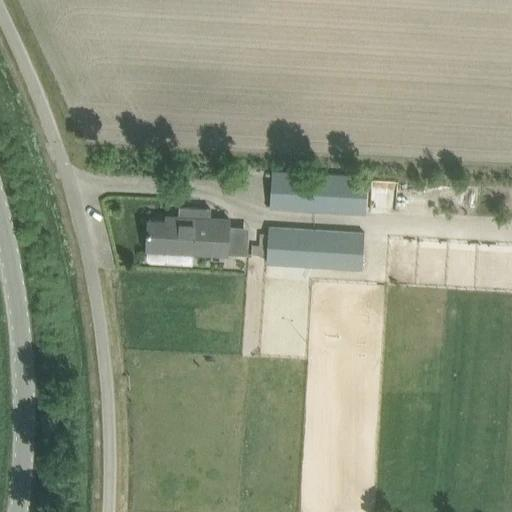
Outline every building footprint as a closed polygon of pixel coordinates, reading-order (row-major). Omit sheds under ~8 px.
[(272,171),(270,207),(366,213),(368,177),(272,171)] [(230,219),(175,216),(175,221),(149,219),(147,249),(148,249),(147,258),(150,261),(167,262),(167,250),(228,254),(228,253),(248,254),(248,240),(229,239),(230,219)] [(269,227),(268,234),(260,233),(260,245),(253,245),(252,254),(267,255),(267,263),(363,269),(365,233),(269,227)] [(405,265),(408,269),(412,272),(417,273),(422,272),(427,270),(430,266),(432,262),(433,257),(432,252),(429,248),(425,245),(421,243),(416,243),(411,245),(407,247),(404,251),(403,256),(403,261),(405,265)] [(511,511),(511,285),(394,279),(381,507),(473,511),(511,511)]
